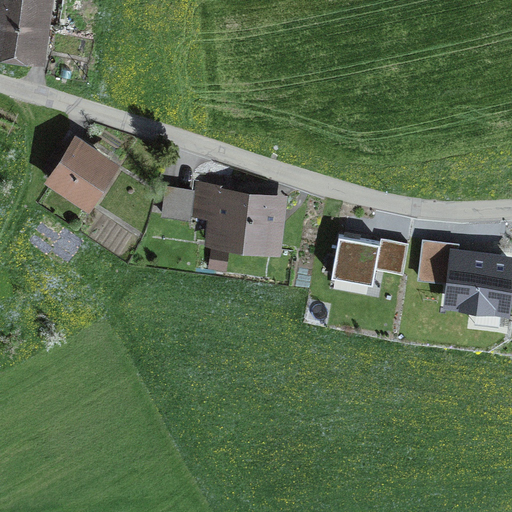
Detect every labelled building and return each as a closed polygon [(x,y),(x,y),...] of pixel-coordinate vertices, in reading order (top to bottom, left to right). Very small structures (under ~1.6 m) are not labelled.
[(0,0),(0,44),(35,50),(39,20),(59,23),(61,0),(0,0)] [(43,169),(86,197),(108,163),(90,152),(94,146),(82,139),(79,144),(76,143),(69,153),(58,146),(43,169)] [(272,242),(277,202),(230,196),(231,186),(198,182),(194,211),(217,214),(215,234),(272,242)] [(192,189),(166,185),(162,214),(189,217),(192,189)] [(380,241),(339,234),(331,275),(372,282),(380,241)] [(504,307),(510,259),(455,253),(449,300),(504,307)]
